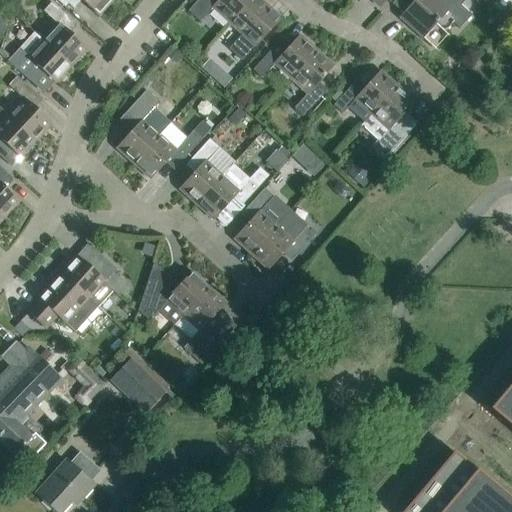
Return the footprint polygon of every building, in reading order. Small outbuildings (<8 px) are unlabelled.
[(114,0),(63,0),(68,4),(71,0),(81,0),(100,17),(114,0)] [(228,22),(247,0),(198,0),(188,11),(199,21),(211,7),(228,22)] [(280,18),(271,10),(260,0),(247,0),(228,22),(241,35),(229,49),(241,61),(280,18)] [(472,15),(461,6),(465,1),(463,0),(395,0),(392,4),(411,21),(407,25),(422,39),(436,23),(445,31),(453,23),(459,29),(472,15)] [(87,51),(54,21),(62,12),(52,3),(43,12),(59,25),(45,40),(73,66),(87,51)] [(511,7),(511,6),(500,18),(507,25),(511,19),(511,7)] [(0,17),(0,30),(4,32),(9,22),(0,17)] [(289,79),(315,50),(300,36),(279,58),(271,50),(253,70),(261,77),(273,64),(289,79)] [(73,66),(45,40),(29,57),(21,50),(9,63),(29,82),(40,69),(57,84),(73,66)] [(173,45),(166,53),(176,62),(183,54),(173,45)] [(313,89),(333,66),(315,50),(289,79),(306,93),(293,107),(303,116),(307,111),(321,97),(313,89)] [(222,71),(213,81),(223,90),(232,80),(222,71)] [(370,113),(395,85),(381,71),(360,94),(351,86),(333,106),(341,113),(353,99),(370,113)] [(8,85),(15,92),(23,83),(16,77),(8,85)] [(413,128),(401,116),(414,102),(395,85),(370,113),(361,123),(378,138),(372,145),(371,147),(385,159),(413,128)] [(133,164),(170,123),(154,108),(159,102),(146,90),(124,114),(137,126),(116,149),(133,164)] [(52,126),(37,112),(23,99),(8,116),(36,142),(52,126)] [(238,106),(228,118),(235,125),(246,113),(238,106)] [(36,142),(8,116),(0,124),(0,139),(21,158),(36,142)] [(179,164),(192,150),(203,138),(194,130),(186,138),(170,123),(133,164),(150,179),(170,157),(179,164)] [(196,205),(222,176),(234,162),(209,139),(205,144),(191,159),(200,167),(179,190),(196,205)] [(282,146),(275,154),(283,161),(290,154),(282,146)] [(303,147),(292,159),(301,167),(312,156),(303,147)] [(358,165),(349,175),(359,183),(365,177),(368,174),(358,165)] [(242,205),(255,190),(269,175),(258,166),(238,189),(222,176),(196,205),(213,220),(233,197),(242,205)] [(19,203),(0,184),(0,180),(6,174),(0,168),(0,214),(5,219),(19,203)] [(249,223),(234,240),(251,255),(289,212),(273,198),(264,189),(246,209),(255,217),(249,223)] [(289,212),(251,255),(267,270),(282,253),(288,247),(297,255),(314,235),(306,227),(289,212)] [(105,235),(99,242),(107,248),(112,241),(105,235)] [(128,286),(114,274),(117,270),(100,254),(93,263),(86,257),(82,262),(75,255),(59,273),(97,308),(113,291),(118,296),(128,286)] [(174,325),(209,287),(192,272),(176,289),(171,285),(162,295),(147,282),(138,311),(149,321),(158,311),(174,325)] [(97,308),(59,273),(45,289),(48,292),(40,301),(37,298),(25,311),(46,329),(57,317),(74,333),(97,308)] [(211,329),(218,322),(212,317),(226,302),(209,287),(174,325),(190,340),(183,348),(201,365),(223,340),(211,329)] [(26,417),(62,380),(33,352),(28,352),(28,351),(26,353),(15,342),(0,357),(11,367),(0,377),(0,438),(15,453),(16,453),(31,437),(20,426),(27,419),(26,417)] [(76,359),(66,370),(84,387),(78,394),(88,404),(105,386),(76,359)] [(165,393),(130,359),(111,380),(146,413),(165,393)] [(511,501),(454,452),(403,511),(511,511),(511,383),(489,410),(511,429),(511,501)] [(27,463),(45,444),(34,433),(31,437),(16,453),(27,463)] [(93,485),(90,483),(100,471),(85,458),(79,452),(68,464),(65,461),(50,479),(36,494),(56,511),(60,511),(71,501),(70,500),(73,496),(79,501),(93,485)]
